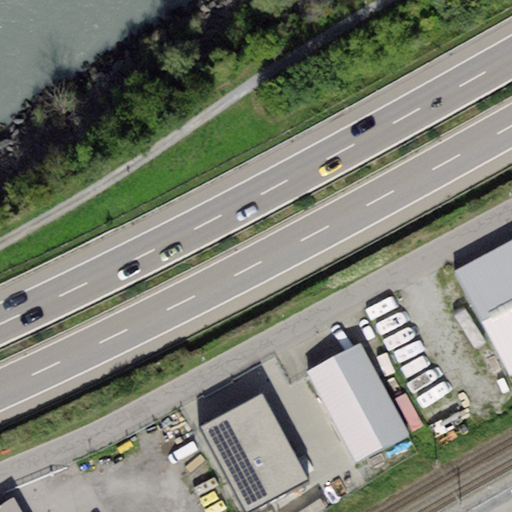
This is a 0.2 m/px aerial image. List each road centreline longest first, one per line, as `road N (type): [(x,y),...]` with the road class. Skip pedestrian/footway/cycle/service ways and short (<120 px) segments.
road 1 (motorway): [(511,56),(199,227),(0,323)]
road 2 (motorway): [(0,390),(245,270),(511,123)]
road 3 (unclassified): [(511,213),(116,423),(0,472)]
